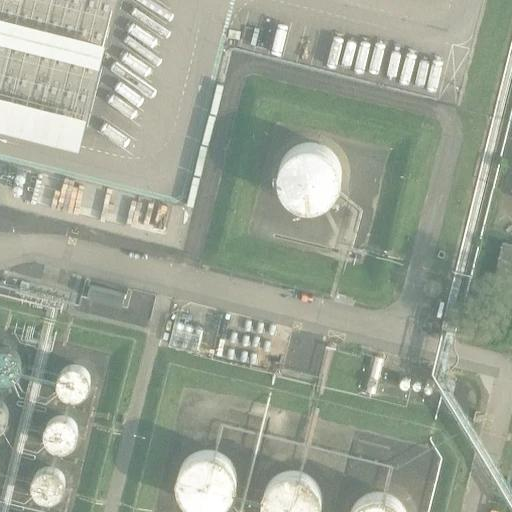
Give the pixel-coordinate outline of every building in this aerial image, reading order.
[(343,196),(332,140),(278,150),(290,207),(343,196)] [(511,245),(502,243),(486,306),(509,312),(504,335),(511,336),(511,245)] [(90,286),(87,297),(122,306),(125,294),(90,286)] [(20,361),(20,356),(17,351),(12,347),(6,345),(1,345),(0,345),(0,375),(3,376),(8,376),(12,375),(15,373),(19,368),(20,361)] [(90,378),(90,377),(90,372),(87,367),(84,365),(81,363),(75,362),(68,363),(64,366),(60,371),(59,377),(60,383),(63,388),(69,392),(74,393),(79,392),(85,389),(89,384),(90,378)] [(77,430),(76,430),(75,423),(73,420),(71,418),(65,415),(59,414),(53,416),(49,420),(46,425),(45,430),(47,437),(50,441),(55,444),(62,445),(67,444),(70,443),(72,440),(76,435),(77,430)] [(236,474),(236,473),(236,468),(234,463),(231,457),(228,453),(224,449),(219,447),(214,445),(207,444),(201,445),(197,446),(193,448),(187,452),(184,456),(181,461),(179,467),(179,473),(179,479),(181,484),(182,488),(186,492),(190,496),(195,499),(199,501),(206,502),(211,502),(218,500),(223,497),(227,495),(231,490),(234,484),(236,479),(236,474)] [(65,480),(64,475),(61,469),(56,466),(51,464),(45,464),(39,467),(35,472),(33,478),(34,484),(37,490),(42,494),(48,495),(54,494),(59,492),(63,486),(65,480)] [(322,496),(322,495),(321,489),(319,483),(316,478),(313,474),(308,471),(305,469),(299,467),(294,466),(289,467),(283,468),(278,470),(273,474),(270,478),(267,482),(265,488),(264,494),(265,500),(266,506),(269,511),(316,511),(319,507),(321,502),(322,496)] [(406,511),(406,510),(404,505),(402,501),(399,497),(395,493),(390,490),(387,489),(380,488),(373,488),(369,489),(363,492),(359,495),(355,498),(352,504),(350,509),(349,511),(406,511)]
